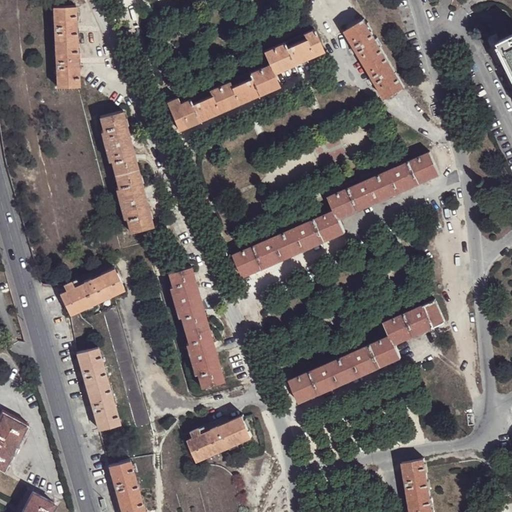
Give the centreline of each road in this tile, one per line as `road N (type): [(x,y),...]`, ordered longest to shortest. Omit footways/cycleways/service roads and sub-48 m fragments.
road 1 (unclassified): [(295,472),(477,441),(489,430),(469,182),(415,0)]
road 2 (unclassified): [(95,0),(295,472)]
road 3 (tertiary): [(89,511),(0,197)]
road 4 (unknown): [(279,426),(433,347)]
